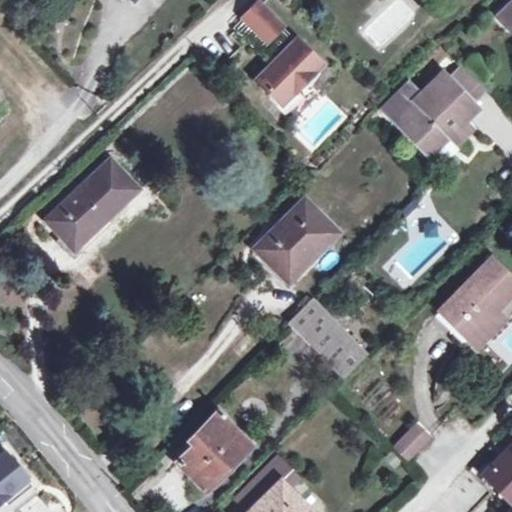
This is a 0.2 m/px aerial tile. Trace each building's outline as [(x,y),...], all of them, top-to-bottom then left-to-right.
[(267,42),(282,26),(258,2),(242,19),(267,42)] [(511,4),(499,18),(511,30),(511,4)] [(288,49),(297,40),(282,26),(267,42),(281,56),(283,59),(290,52),(288,49)] [(281,56),(257,81),(282,104),(304,81),(310,87),(320,72),(316,69),(321,63),(297,40),(288,49),(290,52),(283,59),(281,56)] [(382,108),(419,145),(424,140),(435,151),(448,138),(456,145),(472,130),(464,122),(478,109),(443,74),(420,96),(408,84),(382,108)] [(429,156),(435,151),(424,140),(419,145),(429,156)] [(66,230),(80,244),(137,189),(109,160),(44,221),(59,237),(66,230)] [(255,249),(287,280),(300,267),(302,269),(337,234),(303,201),(255,249)] [(73,251),(80,244),(66,230),(59,237),(73,251)] [(441,312),(468,340),(496,312),(511,295),(511,278),(493,259),(441,312)] [(287,323),(309,345),(334,320),(313,298),(287,323)] [(496,312),(468,340),(477,349),(505,321),(496,312)] [(334,320),(309,345),(320,357),(346,332),(334,320)] [(346,332),(320,357),(342,380),(368,354),(346,332)] [(188,440),(193,445),(177,462),(206,490),(249,445),(216,413),(188,440)] [(428,439),(415,426),(393,449),(405,461),(428,439)] [(511,447),(484,475),(502,492),(499,494),(499,496),(508,504),(511,505),(511,503),(511,447)] [(18,465),(6,450),(0,455),(0,500),(3,498),(8,504),(31,485),(16,467),(18,465)] [(280,458),(248,489),(260,502),(249,511),(310,511),(289,491),(281,483),(292,471),(280,458)] [(281,483),(289,491),(301,479),(292,471),(281,483)] [(8,504),(14,511),(37,493),(31,485),(8,504)] [(234,502),(242,511),(249,511),(260,502),(248,489),(234,502)]
